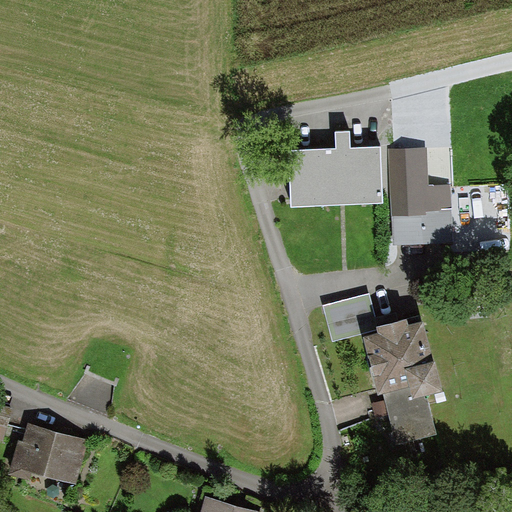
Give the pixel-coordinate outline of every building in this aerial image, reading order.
[(335,124),(335,140),(350,139),(350,124),(335,124)] [(289,141),(291,195),(383,192),(381,138),(350,139),(335,140),(289,141)] [(428,144),(389,146),(393,242),(455,239),(452,182),(430,183),(428,144)] [(370,289),(323,301),(333,338),(365,330),(364,325),(379,321),(377,315),(370,289)] [(365,330),(378,384),(383,383),(410,376),(412,384),(425,381),(444,376),(436,346),(432,347),(423,311),(409,314),(407,308),(377,315),(379,321),(364,325),(365,330)] [(100,340),(85,371),(117,386),(131,354),(100,340)] [(410,376),(383,383),(397,438),(437,428),(425,381),(412,384),(410,376)] [(0,437),(4,439),(13,404),(0,400),(0,437)] [(76,477),(88,437),(30,419),(25,436),(19,434),(9,468),(30,474),(33,464),(76,477)] [(264,511),(266,509),(206,491),(201,509),(197,508),(195,511),(264,511)]
